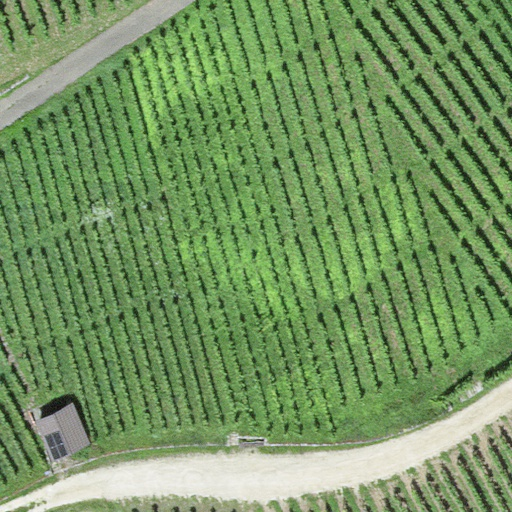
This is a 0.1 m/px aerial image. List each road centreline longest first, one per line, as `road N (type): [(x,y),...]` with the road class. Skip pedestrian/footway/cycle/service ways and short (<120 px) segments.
road 1 (track): [(511,386),(444,432),(358,467),(231,488),(67,490),(12,511)]
road 2 (track): [(185,0),(0,120)]
